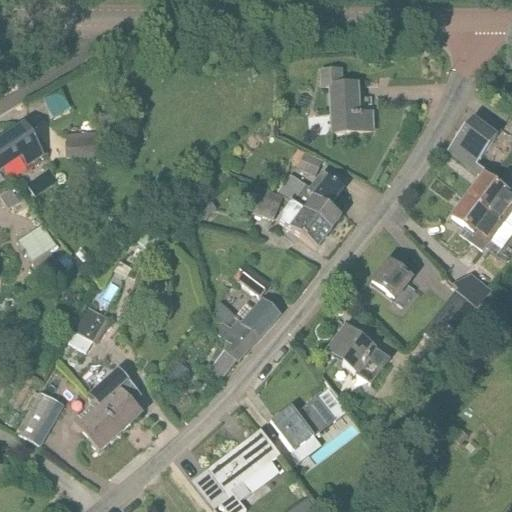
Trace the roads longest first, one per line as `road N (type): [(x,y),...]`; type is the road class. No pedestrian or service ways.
road 1 (unclassified): [(99,511),(194,431),(395,193),(455,96),(476,21)]
road 2 (tertiary): [(128,18),(476,21)]
road 3 (residential): [(0,109),(128,18)]
road 4 (tertiary): [(0,16),(128,18)]
